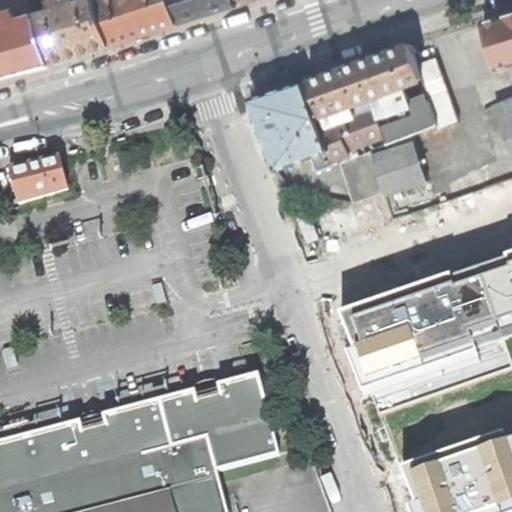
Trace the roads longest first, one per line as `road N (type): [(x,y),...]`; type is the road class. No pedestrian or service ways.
road 1 (unclassified): [(202,55),(373,511)]
road 2 (primary): [(202,55),(0,110)]
road 3 (primary): [(389,0),(202,55)]
